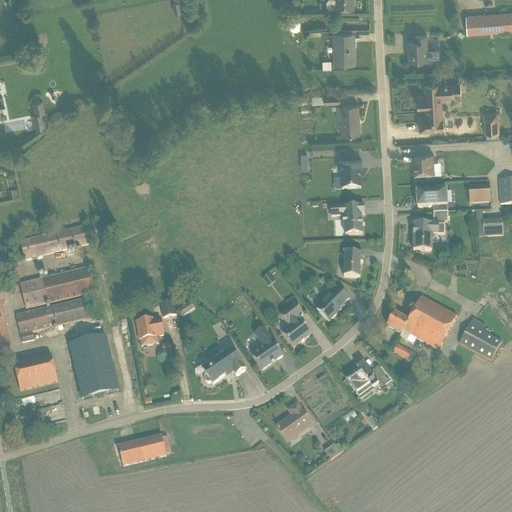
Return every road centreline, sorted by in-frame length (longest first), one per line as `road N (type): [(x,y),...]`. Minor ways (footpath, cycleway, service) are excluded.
road 1 (unclassified): [(0,458),(145,414),(256,401),(360,325),(380,292),(389,233),(378,0)]
road 2 (track): [(326,511),(241,405)]
